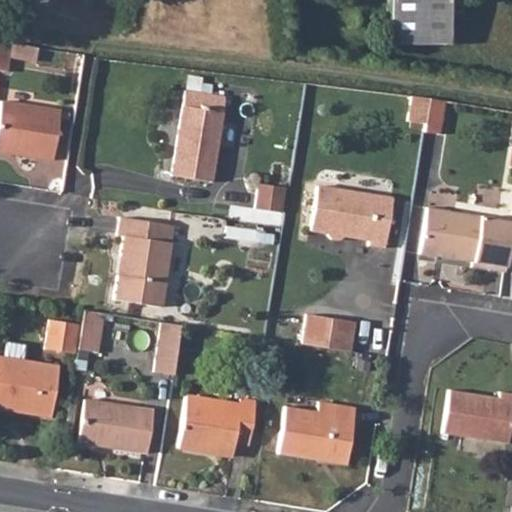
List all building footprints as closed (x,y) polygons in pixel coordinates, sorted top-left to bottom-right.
[(381,0),(382,34),(393,34),(393,0),(381,0)] [(442,0),(393,0),(393,34),(443,35),(442,0)] [(0,77),(6,77),(8,61),(9,49),(9,46),(0,45),(0,77)] [(36,54),(9,49),(8,61),(33,66),(36,54)] [(211,187),(223,102),(185,96),(172,181),(211,187)] [(400,127),(431,133),(437,103),(405,97),(400,127)] [(1,108),(0,112),(0,158),(53,166),(61,116),(1,108)] [(255,213),(282,217),(286,192),(258,188),(255,213)] [(393,204),(317,192),(312,234),(327,236),(328,238),(329,240),(333,242),(336,243),(340,242),(343,239),(370,243),(369,249),(386,252),(393,204)] [(511,222),(497,220),(428,210),(421,256),(474,264),(473,269),(504,273),(511,222)] [(161,311),(172,231),(116,223),(113,242),(120,244),(111,304),(161,311)] [(81,329),(77,354),(88,356),(93,316),(83,315),(81,329)] [(301,349),(351,356),(355,327),(306,319),(301,349)] [(77,354),(81,329),(53,325),(49,354),(77,358),(77,354)] [(154,377),(174,380),(182,330),(161,327),(154,377)] [(0,414),(52,422),(59,370),(0,361),(0,414)] [(511,395),(498,393),(497,401),(447,393),(440,434),(507,444),(511,407),(511,395)] [(240,407),(187,399),(179,451),(209,456),(210,450),(234,453),(235,444),(250,446),(257,405),(241,402),(240,407)] [(148,456),(154,413),(86,403),(79,446),(148,456)] [(320,404),(318,416),(284,411),(277,457),(319,463),(320,460),(348,464),(356,409),(320,404)] [(234,453),(210,450),(209,456),(232,460),(234,453)]
